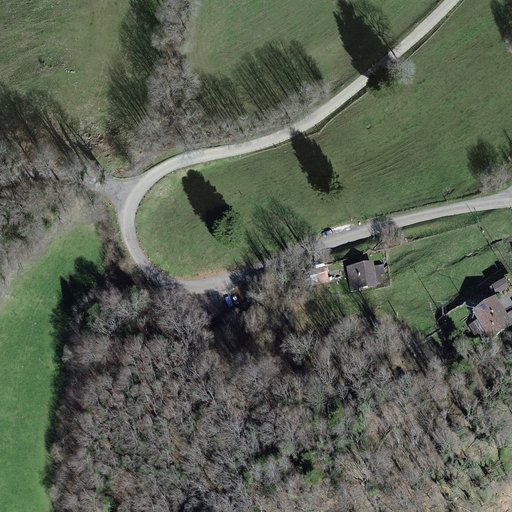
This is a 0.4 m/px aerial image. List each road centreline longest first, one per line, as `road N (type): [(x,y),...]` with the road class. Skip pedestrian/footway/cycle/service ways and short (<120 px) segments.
road 1 (tertiary): [(131,201),(127,226),(145,269),(169,285),(198,288),(231,285),(354,234),(511,200)]
road 2 (tertiary): [(451,0),(318,115),(284,134),(173,165),(131,201)]
road 3 (unclassified): [(0,177),(75,174),(131,201)]
